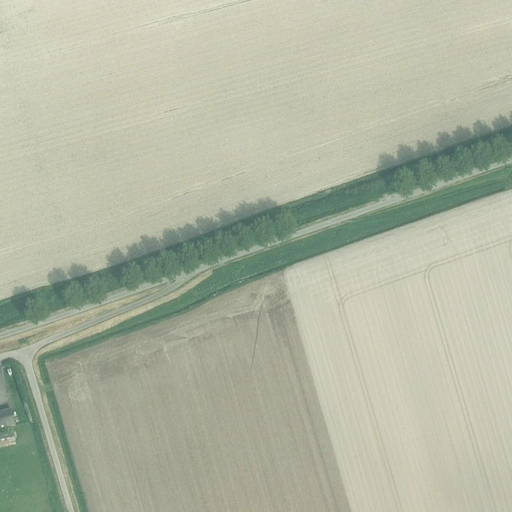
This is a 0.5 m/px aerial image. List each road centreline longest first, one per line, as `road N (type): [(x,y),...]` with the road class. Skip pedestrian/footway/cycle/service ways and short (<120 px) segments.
road 1 (unclassified): [(197,271),(511,159)]
road 2 (unclassified): [(197,271),(0,333)]
road 3 (unclassified): [(23,351),(162,296),(197,271)]
road 4 (unclassified): [(69,511),(23,351)]
